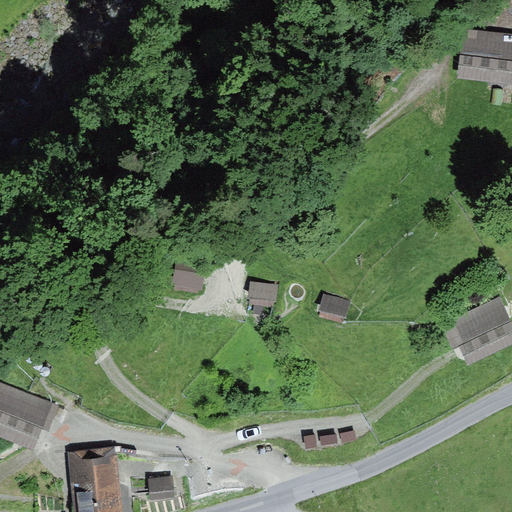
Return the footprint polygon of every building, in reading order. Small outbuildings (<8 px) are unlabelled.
[(511,84),(511,34),(464,28),(458,77),(511,84)] [(205,274),(176,269),(173,286),(202,291),(205,274)] [(279,286),(252,283),(249,305),(276,308),(279,286)] [(346,319),(351,302),(324,295),(320,312),(346,319)] [(469,365),(511,345),(511,323),(500,298),(441,325),(453,350),(460,347),(469,365)] [(0,383),(0,436),(34,450),(43,429),(49,431),(59,407),(0,383)] [(122,511),(114,449),(68,455),(75,511),(122,511)] [(173,477),(149,479),(151,501),(175,499),(173,477)]
